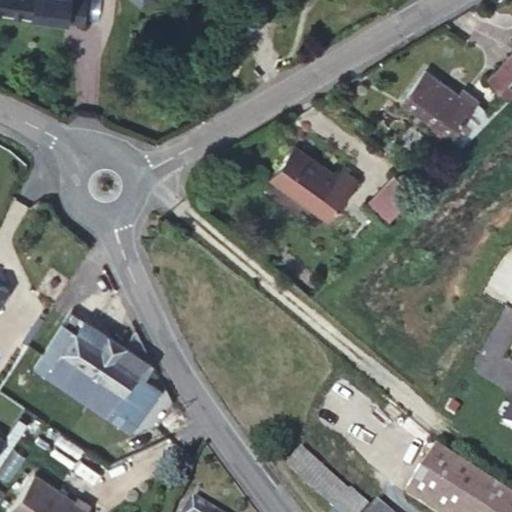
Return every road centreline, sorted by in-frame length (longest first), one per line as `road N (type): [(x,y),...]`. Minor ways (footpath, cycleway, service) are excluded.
road 1 (track): [(511,471),(431,415),(139,174)]
road 2 (unclassified): [(137,167),(442,0)]
road 3 (tertiary): [(281,511),(192,398),(120,211)]
